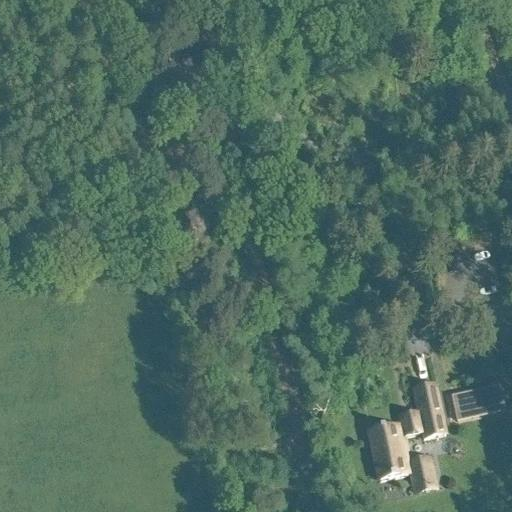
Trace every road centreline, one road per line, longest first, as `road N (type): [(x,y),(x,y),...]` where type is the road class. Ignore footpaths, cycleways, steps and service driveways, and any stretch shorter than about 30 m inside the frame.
road 1 (track): [(314,511),(253,248)]
road 2 (track): [(253,248),(215,72)]
